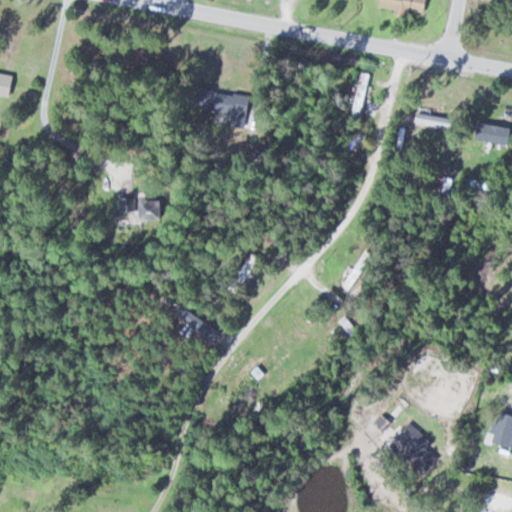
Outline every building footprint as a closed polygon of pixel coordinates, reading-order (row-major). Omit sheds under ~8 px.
[(348,112),(359,115),(370,74),(353,70),(347,96),(352,97),(348,112)] [(0,95),(6,97),(11,75),(0,72),(0,95)] [(229,113),(227,123),(241,125),(245,95),(186,85),(183,106),(229,113)] [(412,120),(427,124),(429,117),(414,113),(412,120)] [(470,137),(502,145),(506,128),(474,120),(470,137)] [(153,219),(153,197),(119,197),(119,211),(132,211),(132,219),(153,219)] [(249,270),(240,265),(232,278),(241,283),(249,270)] [(511,442),(511,415),(493,410),(484,441),(510,448),(511,442)] [(419,474),(435,456),(425,447),(431,442),(407,420),(385,444),(419,474)]
